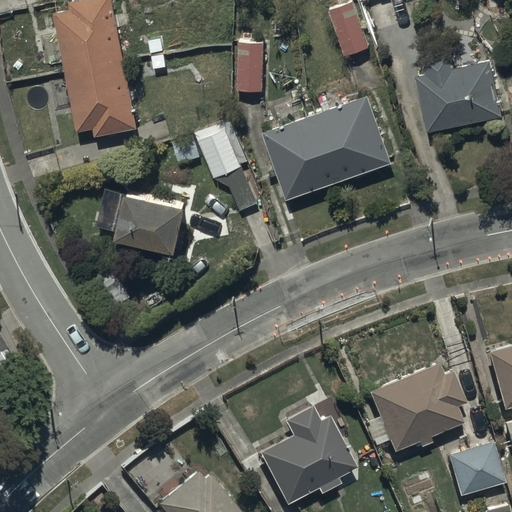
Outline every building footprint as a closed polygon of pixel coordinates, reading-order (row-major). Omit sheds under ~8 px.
[(68,0),(70,7),(53,11),(76,131),(93,128),(94,136),(137,128),(113,0),(68,0)] [(353,0),(348,0),(328,7),(344,54),(369,46),(353,0)] [(163,36),(148,38),(152,70),(167,68),(163,36)] [(237,38),(236,87),(261,88),(263,39),(237,38)] [(425,74),(414,77),(427,130),(501,113),(488,58),(453,66),(449,49),(420,55),(425,74)] [(369,95),(263,132),(286,198),(392,161),(369,95)] [(228,118),(195,132),(213,177),(230,186),(239,209),(256,202),(231,144),(238,141),(228,118)] [(193,133),(172,140),(179,162),(200,155),(193,133)] [(124,188),(112,234),(173,250),(185,204),(124,188)] [(129,294),(106,259),(88,271),(112,306),(129,294)] [(511,341),(484,350),(501,407),(511,403),(511,341)] [(437,362),(366,391),(377,418),(360,424),(368,443),(386,436),(392,451),(417,441),(419,446),(429,441),(427,437),(459,424),(451,404),(463,399),(452,372),(443,376),(437,362)] [(291,436),(257,453),(282,503),(315,487),(317,492),(337,482),(333,476),(352,466),(326,415),(316,420),(309,406),(282,419),(291,436)] [(511,413),(500,417),(502,422),(508,443),(511,441),(511,413)] [(169,442),(144,461),(162,484),(187,465),(169,442)] [(492,443),(446,456),(457,495),(503,482),(492,443)] [(195,471),(156,503),(163,511),(238,511),(207,474),(201,478),(195,471)]
